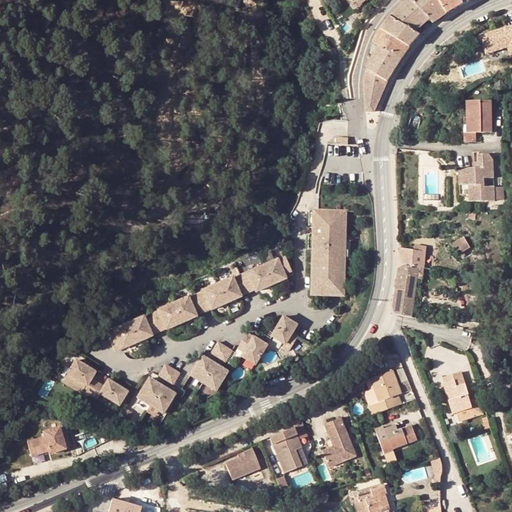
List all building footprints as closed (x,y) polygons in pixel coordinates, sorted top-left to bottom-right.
[(416,32),(430,19),(411,0),(407,0),(404,3),(397,10),(390,17),(416,32)] [(448,13),(440,0),(411,0),(430,19),(434,23),(448,13)] [(463,4),(461,0),(440,0),(448,13),(463,4)] [(416,32),(390,17),(381,30),(410,46),(420,35),(416,32)] [(511,26),(481,37),(487,54),(508,47),(511,55),(511,54),(511,26)] [(410,46),(381,30),(374,43),(401,59),(410,46)] [(374,56),(369,64),(367,70),(377,76),(388,81),(401,59),(374,43),(371,54),(374,56)] [(377,76),(367,70),(365,78),(365,80),(373,83),(377,76)] [(366,111),(374,112),(385,88),(373,83),(365,80),(365,85),(365,96),(366,111)] [(469,133),(479,133),(493,133),(492,101),(468,102),(469,122),(469,133)] [(464,122),(465,140),(479,141),(479,133),(469,133),(469,122),(464,122)] [(475,168),(461,168),(460,194),(470,194),(469,201),(496,202),(496,188),(486,187),(487,179),(496,179),(496,161),(492,155),(481,155),(481,163),(481,168),(475,168)] [(348,209),(312,208),(310,296),(346,296),(348,209)] [(414,250),(401,247),(406,268),(419,268),(424,268),(425,251),(414,250)] [(279,256),(246,269),(254,291),(288,277),(279,256)] [(419,268),(406,268),(399,269),(398,292),(416,292),(419,268)] [(233,274),(201,287),(210,309),(242,296),(233,274)] [(416,292),(398,292),(394,308),(397,316),(413,318),(416,292)] [(189,293),(156,307),(167,330),(199,316),(189,293)] [(145,314),(112,328),(121,349),(154,336),(145,314)] [(201,353),(188,374),(216,392),(230,370),(229,369),(230,366),(236,369),(239,365),(252,371),(266,348),(277,353),(277,351),(280,352),(282,349),(290,352),(304,326),(283,314),(268,343),(252,334),(250,338),(246,335),(236,351),(218,341),(207,356),(201,353)] [(76,357),(63,382),(118,410),(128,416),(138,398),(149,404),(145,412),(158,419),(162,412),(168,415),(182,390),(174,387),(182,373),(166,363),(157,377),(160,379),(158,382),(150,376),(136,395),(134,394),(133,396),(129,393),(129,390),(108,378),(104,384),(93,379),(98,369),(76,357)] [(399,360),(383,360),(381,363),(382,368),(401,363),(399,360)] [(453,398),(457,413),(471,409),(475,408),(471,398),(462,372),(451,375),(453,382),(445,385),(449,399),(453,398)] [(404,389),(410,387),(405,374),(399,376),(404,389)] [(375,410),(379,420),(400,412),(396,402),(400,400),(396,390),(398,389),(393,376),(371,384),(380,408),(375,410)] [(380,408),(371,384),(367,386),(371,396),(368,398),(367,402),(370,411),(375,410),(380,408)] [(471,398),(475,408),(471,409),(472,415),(483,413),(479,396),(471,398)] [(449,399),(454,414),(457,413),(453,398),(449,399)] [(358,462),(343,424),(326,431),(335,453),(324,457),(331,474),(358,462)] [(60,425),(43,429),(44,436),(27,440),(32,458),(66,449),(60,425)] [(303,428),(272,441),(275,449),(274,449),(277,455),(285,477),(302,471),(295,455),(302,452),(299,444),(308,441),(303,428)] [(398,432),(396,428),(391,430),(392,435),(388,437),(386,431),(385,428),(375,432),(382,453),(393,450),(416,442),(411,428),(398,432)] [(246,458),(228,466),(234,481),(260,470),(252,450),(244,453),(246,458)] [(363,495),(353,497),(357,511),(398,511),(398,509),(390,511),(388,505),(383,506),(381,497),(387,495),(385,487),(362,493),(363,495)] [(327,511),(330,496),(312,502),(311,506),(323,511),(327,511)] [(140,511),(142,508),(113,501),(109,511),(140,511)]
